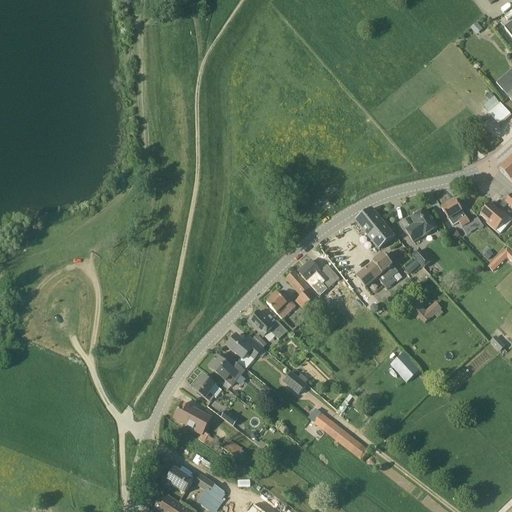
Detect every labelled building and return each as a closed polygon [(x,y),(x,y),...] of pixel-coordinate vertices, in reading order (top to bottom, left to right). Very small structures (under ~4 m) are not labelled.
[(475,34),(481,28),(477,23),(471,28),(475,34)] [(511,82),(502,91),(511,101),(511,82)] [(511,115),(505,108),(500,103),(488,113),(499,126),(511,115)] [(507,204),(511,208),(511,195),(505,202),(504,201),(497,210),(490,204),(480,215),(488,222),(486,225),(495,233),(496,231),(500,235),(506,228),(502,225),(509,217),(502,210),(507,204)] [(469,229),(471,233),(482,226),(478,218),(469,223),(455,200),(442,209),(453,227),(460,223),(465,232),(469,229)] [(379,251),(387,245),(395,238),(371,210),(355,222),(379,251)] [(438,230),(431,219),(426,210),(411,219),(415,225),(406,231),(414,244),(423,238),(424,239),(438,230)] [(511,252),(508,249),(488,268),(493,273),(507,259),(511,263),(511,252)] [(432,264),(421,250),(413,257),(424,270),(432,264)] [(494,255),(489,251),(483,256),(488,261),(494,255)] [(399,274),(390,263),(384,256),(356,278),(366,290),(379,280),(387,290),(396,283),(393,279),(399,274)] [(340,280),(336,275),(329,268),(322,274),(321,272),(312,262),(306,267),(307,268),(300,275),(311,288),(318,282),(322,287),(324,285),(328,290),(340,280)] [(318,305),(315,302),(319,299),(295,272),(286,280),(302,298),(295,303),(304,312),(307,310),(310,313),(318,305)] [(283,295),(281,298),(277,295),(267,305),(283,321),(296,308),(283,295)] [(426,312),(413,297),(404,305),(419,321),(420,320),(425,326),(442,311),(435,304),(426,312)] [(248,322),(264,338),(270,332),(279,341),(287,332),(277,322),(272,326),(259,312),(248,322)] [(264,351),(256,343),(248,337),(252,341),(248,346),(237,336),(227,348),(244,362),(249,357),(255,361),(264,351)] [(258,344),(262,340),(261,340),(258,336),(253,340),(257,344),(258,344)] [(498,339),(492,344),(500,353),(506,347),(498,339)] [(209,369),(217,375),(232,387),(245,371),(224,354),(220,360),(218,358),(209,369)] [(407,384),(420,373),(421,372),(405,354),(403,355),(391,366),(407,384)] [(308,387),(292,374),(283,384),(300,397),(308,387)] [(302,375),(299,379),(305,384),(308,381),(302,375)] [(222,392),(203,377),(193,390),(210,403),(215,398),(216,399),(222,392)] [(261,394),(270,402),(276,395),(266,387),(261,394)] [(173,421),(184,427),(201,437),(198,440),(204,444),(208,437),(204,434),(211,420),(182,405),(173,421)] [(239,421),(235,418),(226,412),(221,419),(234,428),(239,421)] [(344,431),(318,412),(310,422),(336,441),(351,453),(359,443),(344,431)] [(234,464),(237,459),(242,451),(243,449),(230,441),(220,456),(234,464)] [(194,482),(183,475),(175,470),(166,483),(186,495),(194,482)] [(212,511),(225,493),(201,477),(195,486),(199,488),(206,493),(208,495),(200,507),(207,511),(212,511)] [(190,511),(170,499),(168,498),(160,510),(162,511),(190,511)]
